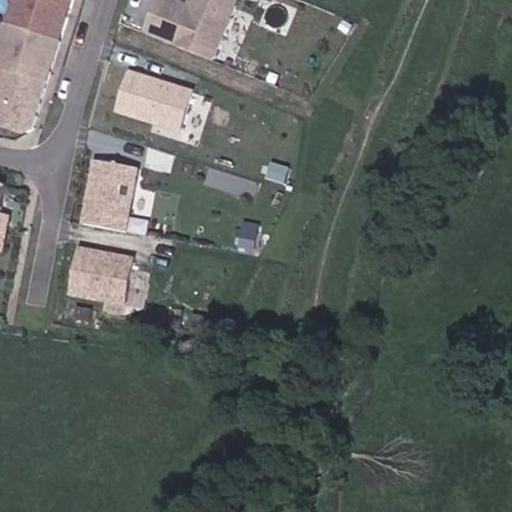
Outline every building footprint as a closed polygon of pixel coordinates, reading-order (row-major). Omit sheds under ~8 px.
[(60,43),(73,0),(17,0),(9,27),(60,43)] [(239,0),(195,0),(192,10),(167,0),(161,0),(146,36),(215,64),(239,0)] [(49,87),(63,44),(60,43),(9,27),(8,27),(0,53),(0,71),(6,73),(49,87)] [(49,87),(6,73),(0,91),(0,126),(29,136),(34,133),(49,87)] [(196,96),(134,75),(122,115),(184,135),(196,96)] [(101,165),(87,228),(130,236),(141,172),(101,165)] [(7,190),(0,189),(0,254),(3,255),(10,219),(1,217),(7,190)] [(137,264),(84,254),(77,284),(131,295),(137,264)]
